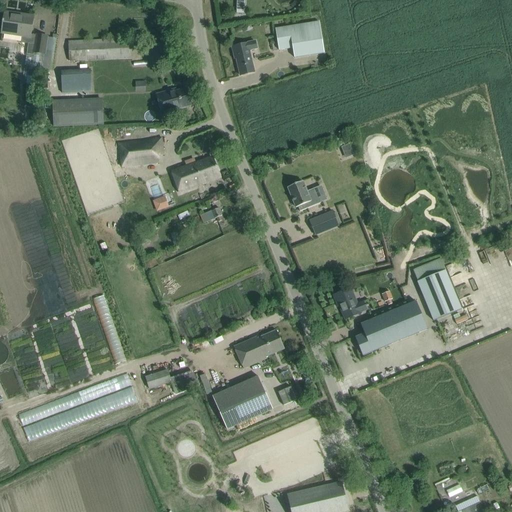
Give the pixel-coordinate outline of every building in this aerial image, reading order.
[(34,52),(44,54),(47,37),(36,35),(36,36),(30,35),(33,17),(22,15),(22,17),(5,14),(4,20),(3,20),(2,22),(4,23),(2,33),(23,36),(22,42),(35,44),(34,52)] [(293,48),(294,58),(324,53),(319,22),(276,29),(276,28),(275,29),(279,51),(280,51),(280,50),(293,48)] [(150,37),(150,46),(162,46),(162,36),(150,37)] [(133,58),(132,38),(68,42),(69,61),(133,58)] [(247,43),(232,47),(234,55),(235,55),(240,76),(254,73),(249,51),(257,49),(255,42),(247,44),(247,43)] [(91,71),(61,72),(62,94),(92,92),(91,71)] [(187,88),(176,91),(166,94),(166,91),(156,94),(162,114),(192,105),(187,88)] [(53,127),(103,125),(102,99),(52,100),(53,127)] [(118,143),(121,168),(159,164),(158,157),(160,157),(159,138),(118,143)] [(212,157),(202,161),(171,172),(179,193),(194,188),(203,184),(202,181),(219,174),(212,157)] [(302,182),(288,187),(296,208),(298,207),(300,212),(321,203),(315,189),(307,192),(302,182)] [(164,197),(154,201),(157,211),(167,207),(164,197)] [(219,208),(200,215),(204,224),(206,223),(217,219),(218,222),(222,220),(220,217),(222,216),(219,208)] [(339,226),(332,211),(309,221),(315,236),(339,226)] [(301,247),(306,244),(300,233),(295,237),(301,247)] [(434,321),(462,309),(445,270),(417,282),(434,321)] [(357,305),(350,289),(334,295),(336,302),(338,301),(340,305),(339,305),(345,320),(360,313),(360,312),(366,310),(363,302),(357,305)] [(389,291),(382,294),(384,301),(386,300),(388,303),(391,302),(390,298),(392,298),(389,291)] [(427,329),(416,301),(360,324),(364,334),(355,338),(362,356),(427,329)] [(266,359),(266,357),(284,349),(276,331),(258,339),(257,337),(234,347),(243,369),(266,359)] [(171,383),(175,394),(198,387),(193,371),(171,378),(168,370),(145,377),(149,390),(171,383)] [(256,375),(211,394),(227,429),(272,410),(256,375)] [(296,400),(290,387),(278,392),(283,406),(296,400)] [(466,481),(453,487),(456,494),(469,488),(466,481)] [(345,511),(348,511),(341,483),(288,496),(291,511),(345,511)] [(265,511),(263,501),(231,508),(231,511),(265,511)]
